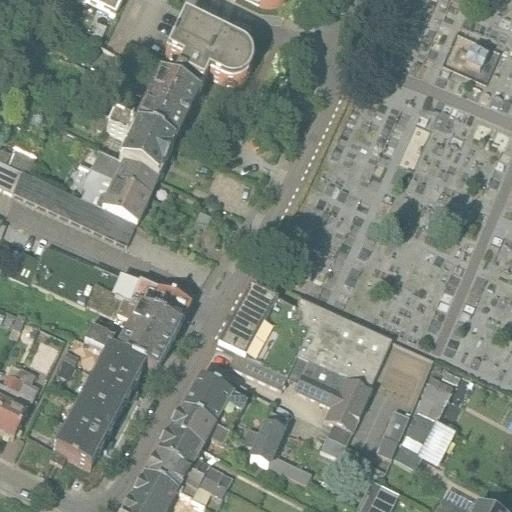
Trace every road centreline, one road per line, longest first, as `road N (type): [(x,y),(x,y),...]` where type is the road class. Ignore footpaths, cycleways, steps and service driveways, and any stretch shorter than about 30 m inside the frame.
road 1 (residential): [(109,511),(333,91),(325,55)]
road 2 (residential): [(325,55),(196,0)]
